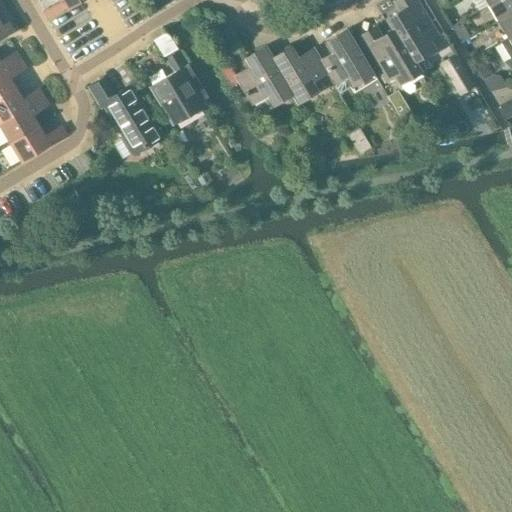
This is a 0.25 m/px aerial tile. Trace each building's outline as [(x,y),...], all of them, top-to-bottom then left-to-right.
[(57,0),(58,1),(41,11),(46,21),(80,0),(57,0)] [(388,19),(394,30),(413,61),(433,49),(428,40),(437,35),(416,0),(395,0),(394,1),(400,12),(388,19)] [(511,0),(494,0),(486,5),(496,21),(511,11),(511,0)] [(511,11),(496,21),(506,38),(511,34),(511,11)] [(0,24),(0,37),(12,30),(6,21),(0,25),(0,24)] [(413,61),(394,30),(381,38),(374,27),(357,37),(383,81),(392,75),(398,84),(419,72),(413,61)] [(319,60),(318,60),(326,73),(325,73),(332,85),(338,94),(352,85),(373,73),(353,40),(350,34),(349,34),(346,29),(333,37),(327,41),(333,51),(319,60)] [(511,34),(506,38),(500,42),(510,59),(511,57),(511,34)] [(270,59),(271,58),(264,46),(246,57),(244,57),(250,66),(234,75),(244,91),(243,92),(246,97),(247,96),(251,103),(266,94),(271,102),(289,91),(270,59)] [(290,47),(271,58),(270,59),(289,91),(296,103),(316,91),(311,82),(325,73),(326,73),(318,60),(319,60),(312,48),(296,58),(290,47)] [(0,69),(19,58),(14,49),(0,57),(0,69)] [(173,72),(152,85),(172,118),(202,100),(207,97),(187,65),(184,67),(174,51),(164,57),(173,72)] [(455,53),(441,61),(460,93),(474,84),(455,53)] [(0,69),(0,96),(14,88),(8,77),(24,67),(19,58),(0,69)] [(160,137),(149,119),(129,87),(113,96),(103,79),(89,87),(101,108),(105,106),(122,135),(134,154),(160,137)] [(0,96),(0,122),(43,97),(37,87),(20,97),(14,88),(0,96)] [(401,96),(389,102),(397,115),(405,129),(416,122),(408,109),(401,96)] [(0,122),(0,129),(8,143),(37,126),(30,115),(47,104),(43,97),(0,122)] [(37,126),(8,143),(20,162),(66,135),(60,125),(42,135),(37,126)] [(365,141),(355,147),(358,153),(369,147),(365,141)] [(74,190),(57,197),(63,210),(80,202),(74,190)]
